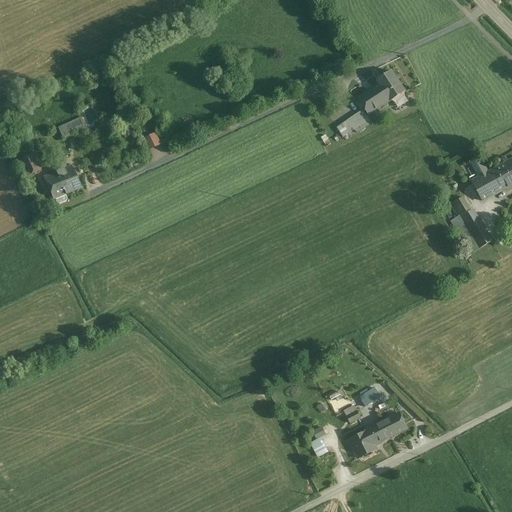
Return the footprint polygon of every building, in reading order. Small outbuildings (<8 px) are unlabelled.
[(379,84),(358,98),(369,115),(390,101),(391,101),(391,102),(405,93),(391,72),(377,81),(378,81),(377,81),(379,84)] [(372,123),(363,110),(342,124),(349,134),(351,137),(372,123)] [(82,119),(66,126),(70,133),(85,126),(82,119)] [(349,134),(342,124),(336,128),(343,138),(349,134)] [(66,126),(58,130),(61,137),(70,133),(66,126)] [(154,129),(140,136),(146,149),(160,141),(154,129)] [(467,157),(479,179),(489,174),(477,152),(467,157)] [(25,178),(39,172),(32,156),(18,162),(25,178)] [(479,179),(472,183),(483,202),(511,186),(511,160),(489,174),(479,179)] [(72,167),(42,181),(52,202),(56,200),(66,196),(81,188),(72,167)] [(66,196),(56,200),(59,205),(60,207),(67,203),(68,200),(66,196)] [(462,198),(450,206),(459,219),(471,211),(462,198)] [(459,219),(451,223),(469,254),(491,242),(473,210),(471,211),(459,219)] [(375,389),(360,398),(365,407),(380,398),(375,389)] [(357,411),(346,416),(350,424),(361,418),(357,411)] [(366,432),(368,436),(381,430),(386,439),(406,428),(399,414),(366,431),(366,432)] [(366,432),(349,440),(359,459),(377,450),(374,445),(386,439),(381,430),(368,436),(366,432)] [(322,438),(311,443),(318,458),(329,452),(322,438)]
